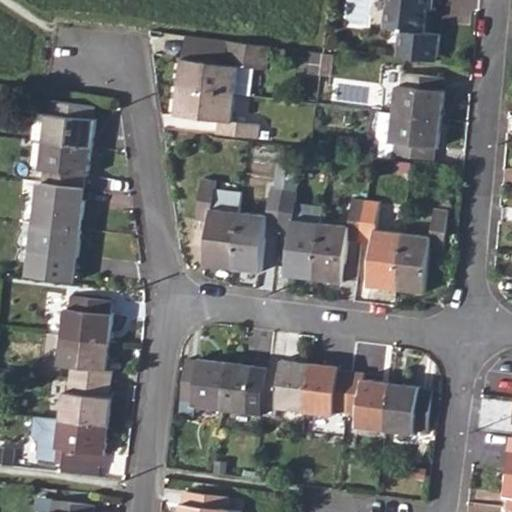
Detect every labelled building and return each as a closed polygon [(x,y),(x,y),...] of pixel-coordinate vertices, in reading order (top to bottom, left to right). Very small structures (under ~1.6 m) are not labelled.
[(440,35),(424,33),(429,0),(386,0),(383,26),(401,29),(398,50),(438,56),(440,35)] [(182,57),(226,62),(229,48),(230,41),(185,35),(182,57)] [(179,85),(237,93),(241,64),(268,68),(270,54),(229,48),(226,62),(182,57),(179,85)] [(398,50),(398,55),(437,61),(438,56),(398,50)] [(330,78),(333,58),(322,57),(322,59),(319,77),(330,78)] [(319,77),(322,59),(313,58),(310,75),(319,77)] [(393,111),(442,118),(446,89),(443,89),(445,78),(402,72),(401,84),(397,83),(393,111)] [(217,131),(258,137),(261,123),(234,120),(237,93),(179,85),(176,113),(219,118),(217,131)] [(44,140),(92,146),(95,119),(91,119),(93,105),(53,99),(51,112),(47,112),(46,125),(44,140)] [(44,140),(46,125),(47,112),(35,110),(31,138),(44,140)] [(390,141),(393,111),(378,110),(375,135),(380,140),(390,141)] [(442,118),(393,111),(390,141),(380,140),(378,151),(392,152),(434,158),(436,145),(439,145),(442,118)] [(43,180),(84,186),(85,173),(88,173),(92,146),(44,140),(40,167),(44,168),(43,180)] [(205,263),(234,266),(241,209),(244,189),(216,186),(217,177),(203,176),(197,218),(211,220),(205,263)] [(34,222),(82,228),(85,200),(82,199),(84,186),(43,180),(42,188),(41,193),(37,193),(34,222)] [(234,266),(262,270),(268,228),(279,229),(285,186),(272,184),(269,213),(241,209),(234,266)] [(287,273),(315,277),(323,220),(294,216),(299,188),(285,186),(279,229),(293,231),(287,273)] [(315,277),(343,280),(350,239),(362,240),(368,197),(355,195),(351,224),(323,220),(315,277)] [(369,284),(398,287),(405,230),(377,227),(380,199),(368,197),(362,240),(375,242),(369,284)] [(398,287),(426,292),(431,249),(444,251),(449,208),(436,206),(433,234),(405,230),(398,287)] [(32,263),(73,268),(75,256),(79,257),(82,228),(34,222),(32,234),(31,249),(33,250),(32,263)] [(9,260),(32,263),(33,250),(31,249),(11,246),(9,260)] [(63,334),(112,341),(115,314),(111,312),(113,299),(71,294),(70,307),(66,307),(63,334)] [(70,378),(111,383),(113,369),(108,368),(112,341),(63,334),(59,363),(71,365),(70,378)] [(202,405),(222,408),(227,359),(201,355),(200,359),(187,356),(182,399),(183,400),(193,401),(193,404),(202,405)] [(302,409),(306,410),(313,361),(284,357),(283,360),(270,359),(264,401),(277,402),(277,406),(302,409)] [(222,408),(249,412),(251,402),(251,400),(264,401),(270,359),(257,358),(257,363),(227,359),(222,408)] [(306,410),(333,413),(334,409),(344,411),(346,411),(351,370),(338,369),(338,364),(313,361),(306,410)] [(356,425),(385,429),(391,381),(363,378),(363,372),(351,370),(346,411),(358,413),(356,425)] [(62,417),(110,424),(113,396),(110,396),(111,383),(70,378),(69,390),(65,390),(62,417)] [(398,430),(413,432),(414,429),(426,430),(432,390),(418,388),(419,384),(391,381),(385,429),(398,430)] [(249,412),(263,413),(264,401),(251,400),(251,402),(249,412)] [(263,413),(276,415),(277,406),(277,402),(264,401),(263,413)] [(59,460),(102,464),(103,451),(107,452),(110,424),(62,417),(34,414),(32,434),(35,438),(39,439),(38,457),(59,460)] [(180,511),(230,511),(231,509),(227,508),(229,496),(189,491),(186,503),(182,503),(180,511)] [(43,511),(47,511),(52,511),(53,500),(45,499),(43,511)] [(94,511),(96,505),(53,500),(52,511),(94,511)]
